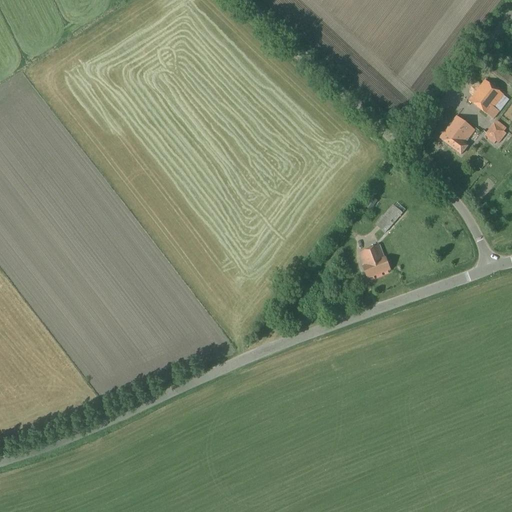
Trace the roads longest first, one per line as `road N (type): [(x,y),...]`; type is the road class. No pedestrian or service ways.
road 1 (unclassified): [(491,269),(259,352),(0,462)]
road 2 (unclassified): [(404,151),(246,0)]
road 3 (unclassified): [(404,151),(511,10)]
road 4 (unclassified): [(491,269),(465,215),(404,151)]
